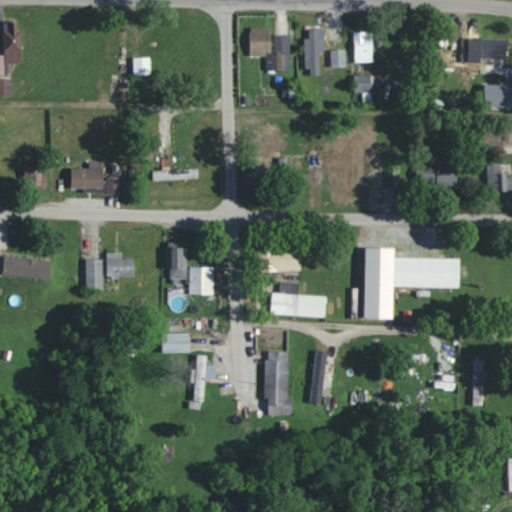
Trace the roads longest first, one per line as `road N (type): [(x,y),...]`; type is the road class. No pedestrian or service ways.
road 1 (residential): [(511,211),(0,206)]
road 2 (residential): [(233,383),(222,0)]
